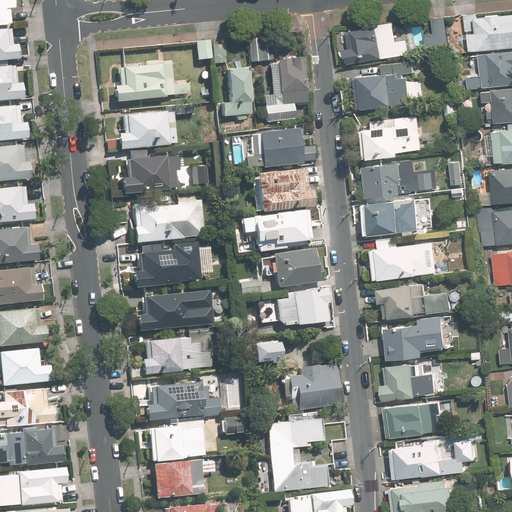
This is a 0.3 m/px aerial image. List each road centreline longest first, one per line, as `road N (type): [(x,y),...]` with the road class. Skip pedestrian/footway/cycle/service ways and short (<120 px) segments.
road 1 (tertiary): [(369,511),(314,0)]
road 2 (tertiary): [(85,266),(110,511)]
road 3 (tertiary): [(59,33),(73,184)]
road 4 (tertiary): [(278,0),(149,12)]
